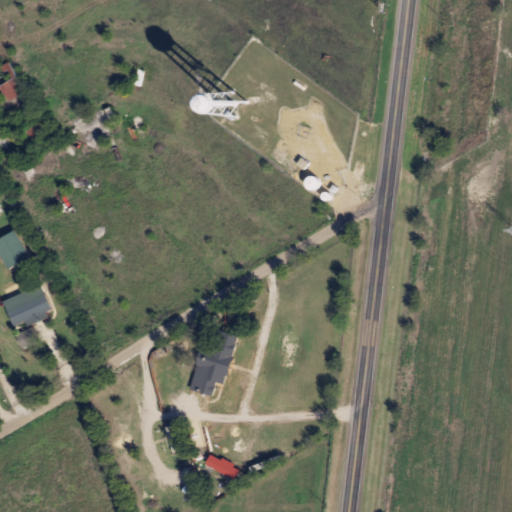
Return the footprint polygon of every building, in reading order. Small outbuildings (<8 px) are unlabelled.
[(0,83),(0,65),(9,60),(27,89),(10,100),(0,83)] [(27,128),(48,115),(55,128),(33,140),(27,128)] [(31,256),(9,267),(0,249),(0,237),(17,229),(31,256)] [(9,300),(3,289),(20,279),(26,291),(9,300)] [(9,309),(45,293),(53,311),(17,327),(9,309)] [(226,384),(219,382),(215,396),(199,391),(218,328),(241,335),(226,384)]
